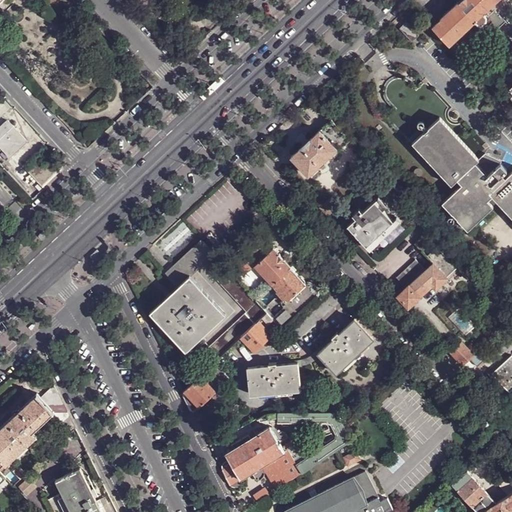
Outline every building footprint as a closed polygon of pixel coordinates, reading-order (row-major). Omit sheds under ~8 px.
[(460,0),(459,2),(484,29),(511,56),(511,40),(499,27),(506,20),(510,25),(511,23),(511,1),(510,0),(460,0)] [(459,2),(459,1),(442,17),(435,24),(429,18),(428,19),(457,50),(466,42),(468,44),(484,29),(459,2)] [(413,41),(420,34),(407,21),(400,27),(413,41)] [(511,214),(511,170),(506,176),(504,173),(508,169),(502,162),(488,174),(478,162),(480,159),(440,117),(412,142),(452,184),(458,178),(462,183),(442,202),(468,229),(494,205),(489,199),(493,195),(511,214)] [(349,137),(332,119),(292,156),(308,174),(310,173),(313,176),(314,176),(316,176),(321,171),(323,171),(327,170),(331,168),(333,164),(333,160),(339,155),(339,154),(339,153),(336,149),(338,148),(338,147),(342,148),(349,142),(349,137)] [(28,141),(9,120),(0,127),(0,144),(11,156),(28,141)] [(58,176),(65,170),(62,168),(44,147),(23,166),(44,188),(57,175),(58,176)] [(330,198),(318,208),(326,217),(338,206),(330,198)] [(367,245),(394,219),(375,199),(363,211),(360,208),(354,213),(357,217),(348,225),(367,245)] [(169,300),(168,299),(156,311),(188,346),(225,312),(191,275),(216,252),(203,239),(204,239),(203,239),(169,271),(168,271),(180,284),(171,292),(174,295),(169,300)] [(433,241),(423,250),(434,262),(426,269),(406,288),(399,294),(409,305),(433,283),(437,287),(448,277),(447,275),(456,267),(433,241)] [(255,265),(267,254),(257,243),(234,265),(241,272),(252,261),(255,265)] [(272,284),(291,266),(274,248),(255,265),(272,284)] [(406,288),(426,269),(416,259),(396,277),(406,288)] [(244,275),(255,265),(252,261),(241,272),(244,275)] [(239,280),(229,270),(231,267),(227,263),(224,265),(222,262),(211,272),(247,311),(211,346),(221,357),(222,356),(242,337),(268,312),(256,299),(243,285),(239,280)] [(282,328),(318,295),(318,293),(316,288),(313,284),(308,281),(306,283),(291,266),(272,284),(277,289),(276,290),(284,298),(280,302),(285,306),(273,317),(282,328)] [(268,312),(242,337),(255,350),(270,336),(263,329),(270,322),(279,332),(283,328),(282,328),(273,317),(268,312)] [(337,341),(322,356),(338,372),(358,353),(358,352),(373,337),(355,319),(340,333),(338,331),(333,336),(337,341)] [(493,331),(489,326),(485,331),(489,335),(493,331)] [(309,357),(311,363),(316,361),(322,356),(337,341),(333,336),(330,339),(318,350),(316,353),(309,357)] [(464,364),(475,354),(473,351),(477,347),(473,342),(469,346),(463,341),(452,351),(464,364)] [(511,354),(493,372),(511,391),(511,389),(511,354)] [(215,362),(221,369),(228,362),(222,356),(221,357),(215,362)] [(278,368),(299,366),(302,366),(311,363),(309,357),(305,358),(297,360),(287,361),(277,362),(278,368)] [(210,384),(223,372),(221,369),(215,362),(202,375),(210,384)] [(301,389),(299,366),(278,368),(277,362),(269,363),(270,365),(249,367),(251,393),(272,391),(272,392),(301,389)] [(186,392),(200,406),(229,379),(223,372),(210,384),(202,375),(184,392),(185,393),(186,392)] [(76,427),(55,384),(42,397),(55,411),(61,423),(58,424),(65,438),(76,427)] [(185,393),(194,411),(200,406),(186,392),(185,393)] [(0,457),(7,464),(28,445),(37,436),(33,431),(39,426),(55,411),(42,397),(38,393),(21,408),(15,414),(1,427),(0,428),(0,457)] [(15,414),(21,408),(18,405),(12,411),(15,414)] [(336,438),(300,462),(305,471),(351,440),(345,430),(346,429),(338,411),(279,411),(279,417),(279,420),(280,421),(328,421),(331,424),(336,434),(336,438)] [(234,449),(226,454),(232,463),(241,479),(252,471),(258,481),(261,478),(265,474),(265,471),(265,468),(263,465),(265,464),(280,488),(305,471),(300,462),(298,458),(302,455),(295,444),(286,450),(271,426),(251,438),(234,449)] [(50,451),(56,445),(52,441),(46,447),(50,451)] [(361,459),(356,451),(345,457),(349,465),(361,459)] [(104,511),(101,505),(81,465),(57,477),(63,489),(48,496),(55,511),(104,511)] [(15,473),(20,479),(26,474),(20,468),(15,473)] [(384,511),(394,507),(388,497),(382,500),(366,470),(287,510),(287,511),(384,511)] [(459,490),(479,511),(483,511),(492,507),(498,502),(469,471),(452,486),(457,491),(459,490)] [(511,474),(501,485),(510,495),(511,492),(511,474)] [(257,499),(269,493),(266,488),(254,493),(257,499)] [(494,511),(505,511),(511,508),(511,492),(510,495),(498,502),(492,507),(494,511)]
